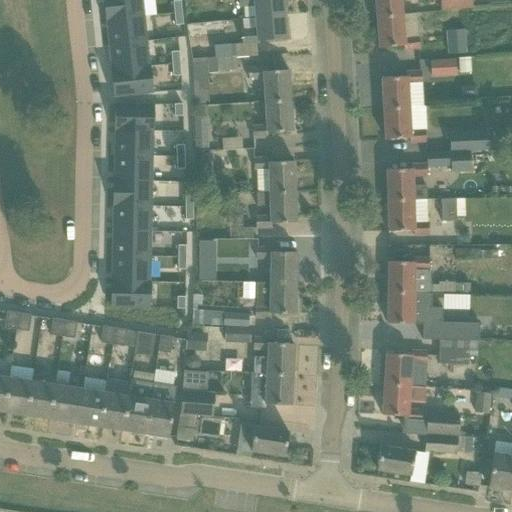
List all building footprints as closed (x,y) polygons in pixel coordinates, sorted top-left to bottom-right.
[(141,0),(103,0),(106,21),(143,17),(141,0)] [(255,18),(284,15),(282,0),(238,0),(239,6),(254,5),(255,18)] [(374,0),(376,18),(403,16),(401,0),(374,0)] [(471,0),(445,0),(439,1),(441,12),(472,7),(471,0)] [(180,1),(172,2),(173,14),(182,13),(180,1)] [(182,13),(173,14),(175,26),(183,25),(182,13)] [(215,56),(215,61),(234,59),(234,57),(256,56),(256,43),(259,43),(259,41),(286,39),(284,15),(255,18),(256,30),(241,31),(242,44),(214,46),(215,56)] [(404,46),(404,51),(419,50),(419,38),(405,39),(403,16),(376,18),(379,49),(404,46)] [(143,17),(106,21),(109,47),(146,43),(143,17)] [(445,32),(447,55),(466,54),(464,31),(445,32)] [(146,43),(109,47),(111,72),(149,68),(146,43)] [(178,52),(170,53),(170,65),(179,64),(178,52)] [(215,61),(216,72),(236,70),(234,59),(215,61)] [(455,60),(430,61),(431,78),(456,77),(455,60)] [(191,62),(194,103),(208,102),(205,61),(191,62)] [(179,64),(170,65),(171,77),(180,76),(179,64)] [(264,67),(248,68),(249,81),(264,80),(265,102),(265,103),(290,101),(288,70),(268,72),(264,72),(264,67)] [(149,68),(111,72),(114,97),(152,93),(149,68)] [(381,79),(383,109),(409,108),(408,84),(421,83),(421,70),(405,71),(405,77),(381,79)] [(252,127),(252,138),(269,137),(269,133),(292,132),(290,101),(265,103),(267,126),(252,127)] [(115,105),(115,130),(153,131),(153,106),(115,105)] [(182,105),(173,105),(174,117),(182,117),(182,105)] [(409,139),(409,142),(425,141),(424,130),(411,130),(409,108),(383,109),(384,140),(409,139)] [(193,118),(194,150),(208,149),(207,118),(193,118)] [(115,130),(114,155),(152,156),(153,131),(115,130)] [(449,132),(450,153),(470,152),(489,151),(488,131),(449,132)] [(183,145),(175,146),(176,158),(184,157),(183,145)] [(470,152),(450,153),(450,167),(450,173),(470,172),(470,152)] [(211,154),(196,154),(196,171),(211,171),(211,154)] [(114,155),(114,181),(151,181),(152,156),(114,155)] [(184,157),(176,158),(176,170),(184,169),(184,157)] [(269,193),(295,193),(294,162),(270,162),(270,158),(254,158),(255,170),(269,169),(269,193)] [(386,170),(387,201),(426,200),(426,186),(413,187),(413,175),(427,175),(427,164),(410,165),(411,170),(386,170)] [(114,181),(113,206),(151,207),(151,181),(114,181)] [(256,217),(256,229),(271,228),(271,224),(296,223),(295,193),(269,193),(256,193),(256,207),(270,206),(270,216),(256,217)] [(192,196),(184,196),(184,208),(193,208),(192,196)] [(440,200),(441,222),(456,222),(456,212),(456,199),(440,200)] [(426,200),(387,201),(388,232),(408,231),(413,231),(413,234),(428,234),(428,223),(427,223),(426,200)] [(113,206),(113,231),(150,232),(151,207),(113,206)] [(193,208),(184,208),(185,220),(193,220),(193,208)] [(113,231),(112,256),(150,257),(150,232),(113,231)] [(214,242),(197,242),(197,255),(213,255),(214,242)] [(177,246),(177,258),(185,258),(186,246),(177,246)] [(270,283),(296,284),(296,253),(271,252),(271,249),(256,248),(255,260),(271,260),(270,283)] [(496,251),(484,251),(484,259),(497,259),(496,251)] [(112,256),(112,281),(149,282),(150,257),(112,256)] [(177,258),(177,270),(185,270),(185,258),(177,258)] [(388,262),(387,293),(414,293),(430,294),(430,285),(430,271),(428,271),(429,259),(413,259),(413,262),(408,262),(388,262)] [(112,281),(111,307),(149,307),(149,282),(112,281)] [(255,318),(271,318),(271,314),(295,315),(296,284),(270,283),(270,284),(256,284),(255,307),(255,318)] [(456,284),(455,293),(469,294),(469,284),(456,284)] [(387,293),(387,324),(407,324),(411,324),(442,325),(442,309),(431,308),(431,294),(430,294),(414,293),(387,293)] [(176,297),(176,309),(184,309),(184,297),(176,297)] [(3,329),(14,330),(17,313),(6,312),(3,329)] [(194,324),(247,327),(249,316),(195,312),(194,324)] [(14,330),(28,332),(31,315),(17,313),(14,330)] [(49,336),(62,338),(65,321),(52,319),(49,336)] [(62,338),(74,340),(76,323),(65,321),(62,338)] [(446,323),(445,341),(477,342),(478,342),(479,324),(446,323)] [(100,343),(110,345),(112,328),(102,327),(100,343)] [(124,347),(125,346),(127,330),(112,328),(110,344),(110,345),(124,347)] [(224,343),(249,344),(249,330),(225,328),(224,343)] [(134,355),(151,357),(154,336),(137,333),(137,334),(135,348),(134,355)] [(186,341),(185,351),(188,352),(206,352),(207,335),(186,333),(186,341)] [(157,353),(169,355),(172,338),(159,335),(157,353)] [(254,373),(292,375),(294,344),(269,343),(269,338),(254,337),(253,349),(267,350),(267,357),(255,357),(254,373)] [(438,365),(468,366),(468,357),(476,357),(477,342),(465,342),(438,340),(437,352),(438,352),(438,365)] [(383,385),(425,387),(426,364),(426,351),(411,350),(411,355),(385,354),(383,385)] [(195,417),(212,418),(214,393),(194,392),(195,372),(183,371),(179,416),(195,417)] [(250,409),(265,409),(266,405),(290,406),(292,375),(254,373),(251,373),(250,389),(265,390),(264,397),(250,396),(250,409)] [(1,412),(25,416),(30,382),(6,379),(1,412)] [(122,431),(145,435),(153,384),(130,380),(127,397),(122,431)] [(25,416),(49,420),(54,386),(30,382),(25,416)] [(145,435),(168,438),(173,404),(175,388),(153,384),(145,435)] [(425,387),(383,385),(382,415),(406,417),(406,422),(423,423),(423,411),(409,410),(409,402),(424,403),(425,387)] [(54,386),(49,420),(69,423),(73,423),(78,390),(76,389),(54,386)] [(78,390),(73,423),(97,427),(102,393),(78,390)] [(475,392),(473,413),(488,415),(490,394),(475,392)] [(97,427),(122,431),(127,397),(104,394),(102,393),(97,427)] [(425,435),(457,437),(458,415),(427,413),(426,423),(425,435)] [(176,439),(192,442),(194,430),(193,430),(195,417),(179,416),(178,427),(176,439)] [(250,451),(284,456),(288,432),(254,427),(242,425),(238,449),(250,450),(250,451)] [(457,437),(425,435),(424,452),(456,454),(456,453),(463,453),(464,438),(457,437)] [(376,470),(410,476),(414,452),(380,447),(376,470)] [(488,488),(511,491),(511,482),(511,456),(493,454),(488,488)] [(464,484),(479,486),(480,474),(466,472),(464,484)]
